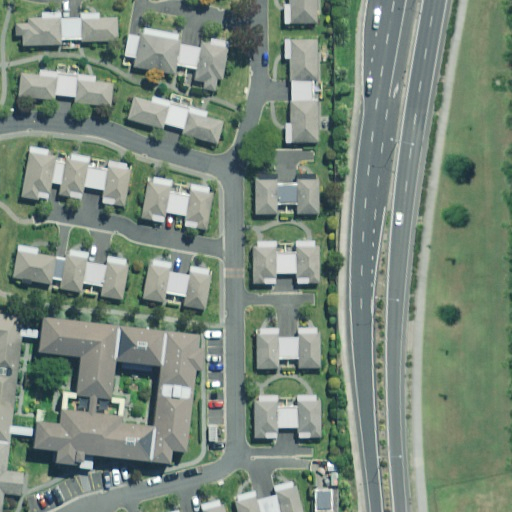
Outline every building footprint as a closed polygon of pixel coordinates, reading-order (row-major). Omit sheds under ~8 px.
[(285,0),(286,25),(315,25),(314,0),(285,0)] [(79,41),(116,41),(115,17),(25,18),(25,23),(14,23),(14,35),(21,35),(21,45),(60,44),(60,38),(79,38),(79,41)] [(179,40),(139,32),(138,36),(127,34),(121,64),(172,74),(174,65),(193,69),(191,77),(202,80),(200,87),(213,90),(215,79),(220,80),(226,49),(199,44),(198,50),(178,46),(179,40)] [(316,79),(315,39),(287,39),(287,81),(290,81),(290,100),(288,100),(289,142),(317,142),(316,100),(310,100),(310,79),(316,79)] [(38,75),(19,73),(17,95),(52,99),(53,92),(73,95),(72,101),(108,105),(111,83),(75,79),(75,75),(55,73),(55,77),(38,75)] [(149,101),(131,96),(125,118),(160,128),(162,122),(181,128),(180,133),(215,143),(221,121),(203,116),(204,112),(150,97),(149,101)] [(54,156),(27,151),(19,195),(35,198),(36,194),(46,195),(48,181),(58,183),(56,195),(78,198),(80,186),(101,189),(99,202),(122,206),(129,169),(105,165),(104,169),(86,166),(87,162),(63,157),(62,164),(52,162),(54,156)] [(275,178),(253,178),(253,213),(274,213),(274,203),(295,203),(295,214),(317,214),(317,179),(296,178),(296,183),(275,183),(275,178)] [(168,187),(146,183),(140,217),(161,221),(163,210),(183,214),(181,224),(203,228),(209,194),(188,190),(187,195),(167,191),(168,187)] [(275,247),(253,247),(253,282),(264,282),(264,278),(275,278),(275,272),(295,272),(295,279),(306,279),(306,283),(317,283),(317,248),(296,247),(296,252),(275,252),(275,247)] [(14,251),(10,277),(49,283),(50,279),(57,280),(56,288),(79,292),(81,282),(100,286),(99,295),(121,299),(127,266),(104,262),(103,267),(84,264),(85,258),(63,254),(62,260),(14,251)] [(168,268),(146,264),(140,298),(161,302),(163,291),(183,295),(181,306),(204,309),(210,275),(188,271),(187,276),(167,272),(168,268)] [(189,368),(196,369),(199,348),(192,348),(193,333),(38,314),(33,350),(75,355),(68,410),(54,408),(53,422),(33,420),(30,446),(53,449),(51,462),(75,465),(77,452),(165,462),(167,450),(179,452),(189,368)] [(16,495),(18,472),(4,470),(21,318),(0,315),(0,508),(2,494),(16,495)] [(277,333),(255,333),(254,368),(276,368),(276,358),(296,358),(296,368),(319,369),(319,334),(297,333),(297,338),(277,338),(277,333)] [(277,401),(254,401),(254,436),(264,436),(264,432),(276,432),(276,426),(296,426),(296,431),(308,431),(308,437),(319,437),(319,402),(297,401),(297,406),(277,406),(277,401)] [(254,495),(233,501),(235,511),(301,511),(295,485),(274,491),(276,495),(256,500),(254,495)] [(332,511),(333,491),(313,491),(313,511),(332,511)]
